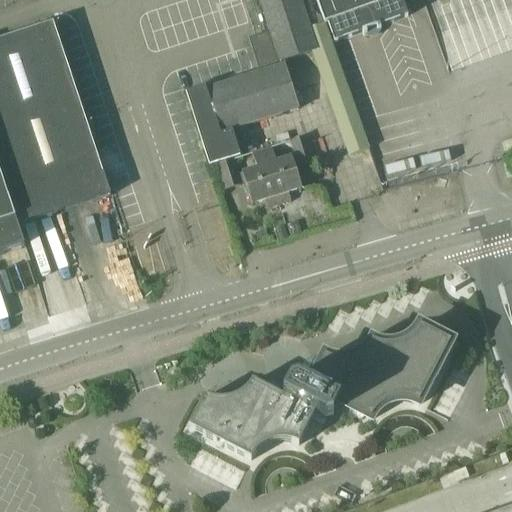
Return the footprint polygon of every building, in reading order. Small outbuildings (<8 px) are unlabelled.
[(261,0),(259,1),(270,34),(280,65),(317,53),(299,0),(261,0)] [(314,0),(324,25),(327,24),(334,43),(362,33),(362,36),(366,35),(365,32),(375,28),(377,31),(380,30),(379,27),(407,17),(400,0),(314,0)] [(0,41),(0,176),(17,227),(109,197),(52,24),(0,41)] [(278,65),(268,34),(248,41),(258,71),(278,65)] [(205,89),(187,96),(210,168),(229,162),(220,137),(298,112),(284,68),(207,93),(205,89)] [(315,164),(307,139),(292,144),(296,158),(277,163),(273,150),(263,153),(281,207),(293,204),(290,195),(302,191),(295,170),(315,164)] [(281,207),(263,153),(254,156),(258,169),(239,176),(235,162),(219,167),(227,192),(247,185),(254,207),(267,202),(270,211),(281,207)] [(0,255),(24,248),(17,227),(0,176),(0,255)] [(327,359),(324,358),(320,366),(314,365),(310,367),(308,372),(308,377),(312,381),(308,389),(297,383),(289,385),(282,399),(251,383),(246,390),(239,396),(231,400),(222,402),(212,401),(204,398),(187,429),(215,444),(215,447),(217,449),(220,449),(222,447),(250,462),(255,454),(262,448),(271,444),(280,443),(289,444),(298,447),(314,416),(324,422),(332,419),(339,406),(355,414),(355,417),(357,420),(361,420),(363,418),(370,422),(376,414),(383,408),(391,404),(400,403),(409,403),(418,407),(432,379),(435,379),(438,377),(438,374),(436,372),(450,344),(419,328),(414,335),(407,341),(398,345),(389,347),(380,346),(371,343),(366,350),(359,356),(351,360),(344,362),(338,362),(334,361),(329,360),(327,359)] [(507,464),(504,455),(499,457),(502,466),(507,464)]
